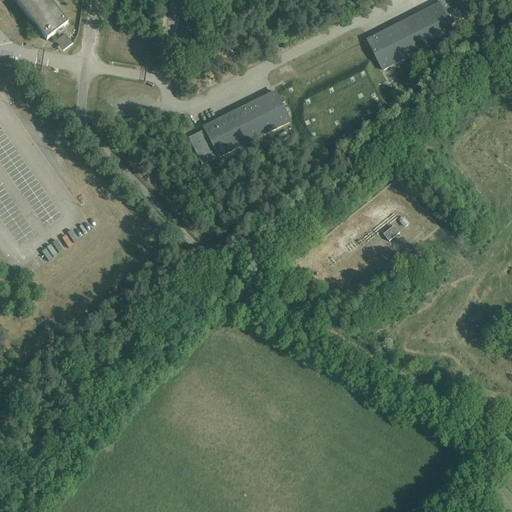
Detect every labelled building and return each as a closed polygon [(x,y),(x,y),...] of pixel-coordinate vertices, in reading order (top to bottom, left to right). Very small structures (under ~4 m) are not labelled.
[(15,0),(46,41),(67,25),(47,0),(15,0)] [(380,35),(368,41),(383,71),(455,35),(450,26),(466,18),(457,0),(439,0),(442,4),(440,6),(439,5),(389,30),(387,31),(389,34),(383,37),(382,34),(380,35)] [(187,19),(184,41),(194,42),(196,19),(187,19)] [(202,127),(204,131),(205,134),(202,135),(201,132),(189,139),(202,166),(217,158),(218,159),(292,123),(276,91),(262,98),(263,100),(258,103),(256,101),(202,127)] [(394,227),(384,235),(389,242),(400,234),(394,227)]
